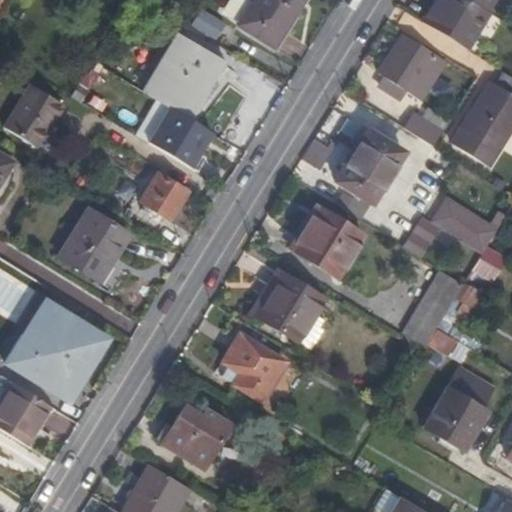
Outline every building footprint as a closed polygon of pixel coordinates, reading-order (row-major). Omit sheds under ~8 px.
[(302,0),(252,0),(236,25),(271,46),(291,14),(292,16),(302,0)] [(433,5),(422,23),(466,51),(489,12),(485,10),(468,0),(443,0),(439,9),(433,5)] [(439,9),(443,0),(435,0),(433,5),(439,9)] [(468,0),(485,10),(491,0),(468,0)] [(197,13),(191,31),(216,38),(222,21),(197,13)] [(177,35),(152,76),(171,83),(186,40),(177,35)] [(404,35),(379,73),(396,84),(389,96),(408,108),(416,97),(420,99),(443,61),(432,54),(433,53),(404,35)] [(171,83),(152,76),(142,93),(168,108),(192,122),(227,65),(186,40),(171,83)] [(511,79),(501,73),(493,85),(489,82),(450,145),(491,170),(511,135),(511,79)] [(226,84),(201,124),(221,136),(246,96),(226,84)] [(61,105),(29,86),(2,131),(34,150),(61,105)] [(416,104),(402,130),(433,147),(447,121),(416,104)] [(192,122),(168,108),(147,142),(190,171),(212,135),(192,122)] [(355,145),(333,181),(371,204),(402,152),(365,129),(359,125),(349,141),(355,145)] [(329,178),(345,150),(315,134),(299,162),(329,178)] [(0,183),(12,163),(0,155),(0,183)] [(155,177),(138,204),(167,222),(184,194),(155,177)] [(498,230),(447,198),(431,223),(482,255),(498,230)] [(316,209),(290,251),(335,279),(361,236),(316,209)] [(86,211),(57,259),(94,281),(105,265),(108,267),(127,236),(86,211)] [(278,272),(268,288),(264,286),(247,313),(297,344),(323,300),(278,272)] [(402,336),(423,348),(426,343),(435,329),(449,306),(453,298),(462,285),(441,272),(402,336)] [(463,283),(462,285),(453,298),(462,303),(457,311),(471,319),(485,296),(463,283)] [(453,298),(449,306),(457,311),(462,303),(453,298)] [(42,303),(23,335),(37,344),(40,339),(33,334),(49,309),(57,313),(57,312),(42,303)] [(4,364),(53,394),(73,362),(89,371),(106,342),(57,312),(57,313),(49,309),(33,334),(40,339),(37,344),(23,335),(4,364)] [(435,329),(426,343),(442,353),(451,339),(435,329)] [(222,365),(227,367),(239,374),(232,386),(261,402),(283,364),(239,337),(222,365)] [(53,394),(68,403),(89,371),(73,362),(53,394)] [(239,374),(227,367),(220,378),(232,386),(239,374)] [(476,429),(485,413),(479,410),(493,388),(457,368),(420,428),(456,450),(470,427),(476,429)] [(0,429),(24,444),(47,405),(39,400),(12,383),(0,401),(0,429)] [(169,430),(162,425),(153,440),(201,470),(228,427),(204,412),(200,418),(183,407),(169,430)] [(173,511),(187,489),(147,465),(119,511),(173,511)] [(422,511),(396,496),(386,511),(422,511)] [(511,511),(511,508),(502,502),(495,511),(511,511)]
